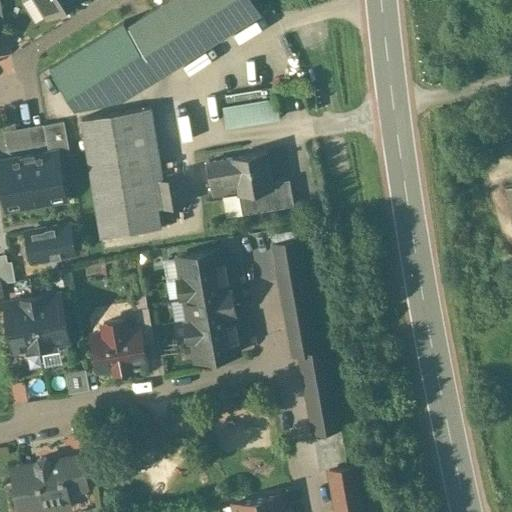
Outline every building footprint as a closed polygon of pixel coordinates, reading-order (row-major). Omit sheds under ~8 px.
[(38,0),(48,16),(73,0),(38,0)] [(255,0),(166,0),(127,25),(159,75),(262,11),(255,0)] [(124,21),(50,67),(75,107),(122,99),(142,86),(159,75),(127,25),(124,21)] [(281,96),(226,100),(227,123),(282,118),(281,96)] [(142,107),(82,117),(101,235),(161,225),(158,206),(154,179),(142,107)] [(57,150),(1,160),(9,207),(65,198),(57,150)] [(267,150),(233,156),(233,157),(207,161),(213,196),(239,192),(273,186),(272,181),(267,150)] [(185,173),(154,179),(158,206),(190,200),(185,173)] [(273,186),(239,192),(239,193),(249,191),(253,209),(242,211),(243,212),(295,204),(290,178),(272,181),(273,186)] [(69,222),(30,228),(34,259),(74,253),(69,222)] [(299,239),(272,244),(276,266),(303,261),(299,239)] [(221,249),(178,257),(181,277),(181,278),(241,267),(239,256),(223,259),(221,249)] [(303,261),(276,266),(280,287),(307,283),(303,261)] [(55,281),(73,282),(74,268),(55,267),(55,281)] [(241,267),(181,278),(181,277),(178,277),(181,295),(184,295),(185,298),(228,290),(228,289),(227,281),(243,278),(241,267)] [(307,283),(280,287),(284,310),(311,305),(307,283)] [(228,290),(185,298),(188,318),(232,310),(232,311),(235,310),(231,289),(228,289),(228,290)] [(60,291),(33,296),(43,352),(60,349),(59,341),(69,339),(60,291)] [(33,296),(5,300),(14,349),(24,347),(26,355),(43,352),(33,296)] [(148,305),(135,308),(138,325),(140,325),(140,327),(143,343),(154,341),(148,305)] [(311,305),(284,310),(288,332),(315,327),(311,305)] [(232,310),(188,318),(189,320),(186,321),(189,339),(192,339),(192,338),(252,327),(250,316),(233,319),(232,311),(232,310)] [(125,317),(103,321),(105,331),(94,333),(92,333),(93,336),(98,367),(99,369),(101,369),(114,366),(115,369),(131,366),(130,363),(144,361),(146,361),(145,359),(143,343),(140,327),(140,325),(138,325),(127,327),(125,317)] [(252,327),(192,338),(192,339),(196,359),(239,351),(237,341),(254,338),(252,327)] [(315,327),(288,332),(292,354),(319,349),(315,327)] [(86,368),(66,372),(70,391),(89,388),(86,368)] [(11,383),(15,402),(30,399),(26,380),(11,383)] [(60,459),(49,460),(45,456),(38,458),(35,463),(18,466),(25,505),(39,502),(42,505),(50,503),(52,500),(68,497),(67,490),(87,487),(81,454),(59,458),(60,459)] [(355,465),(329,470),(336,509),(362,504),(355,465)] [(281,494),(234,502),(235,511),(290,511),(290,506),(284,508),(281,494)]
